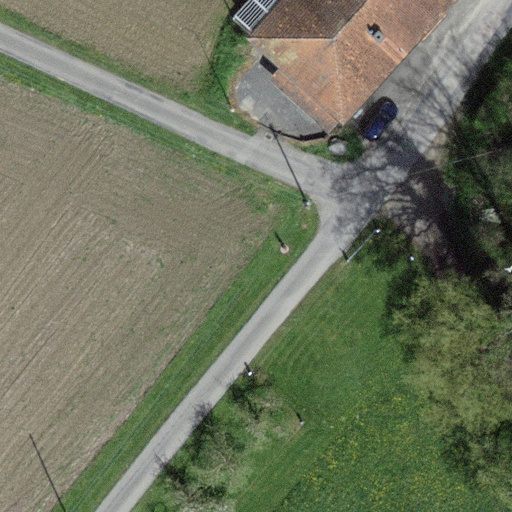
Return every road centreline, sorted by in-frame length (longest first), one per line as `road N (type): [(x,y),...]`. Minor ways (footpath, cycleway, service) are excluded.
road 1 (unclassified): [(357,209),(0,44)]
road 2 (unclassified): [(357,209),(326,272),(126,511)]
road 3 (unclassified): [(511,0),(357,209)]
road 4 (track): [(511,395),(412,247),(357,209)]
